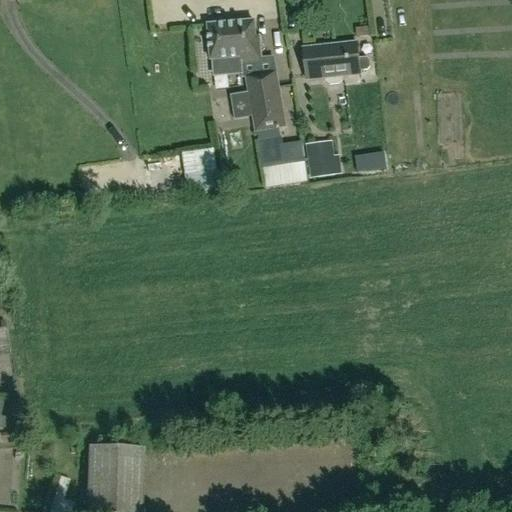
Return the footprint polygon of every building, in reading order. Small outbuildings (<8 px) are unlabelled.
[(261,60),(260,48),(259,38),(255,38),(254,23),(208,27),(211,62),(212,79),(243,77),(243,79),(246,79),(249,93),(253,117),(255,134),(285,129),(276,74),(274,58),(261,60)] [(360,75),(360,72),(367,71),(370,69),(370,62),(366,59),(359,59),(357,45),(321,49),(321,52),(304,53),(307,81),(324,79),(325,83),(329,87),(340,86),(343,81),(342,77),(360,75)] [(192,187),(215,185),(213,151),(189,153),(192,187)] [(333,153),(307,157),(311,180),(336,177),(333,153)] [(374,155),(376,171),(387,169),(385,154),(374,155)] [(305,161),(261,167),(265,189),(308,182),(305,161)] [(368,181),(393,177),(391,169),(366,174),(368,181)] [(0,442),(0,454),(8,454),(7,442),(0,442)] [(140,511),(143,452),(88,450),(86,511),(140,511)] [(70,481),(60,478),(49,511),(70,511),(73,504),(64,501),(70,481)]
